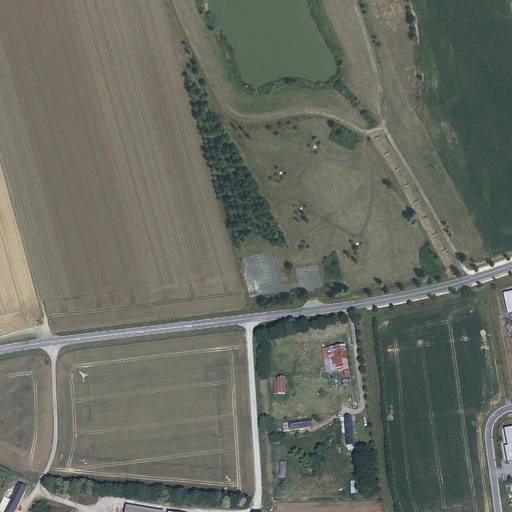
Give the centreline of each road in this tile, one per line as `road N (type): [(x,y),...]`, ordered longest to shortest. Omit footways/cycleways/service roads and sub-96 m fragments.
road 1 (secondary): [(511,265),(398,297),(0,350)]
road 2 (track): [(53,342),(0,148)]
road 3 (track): [(389,511),(364,321)]
